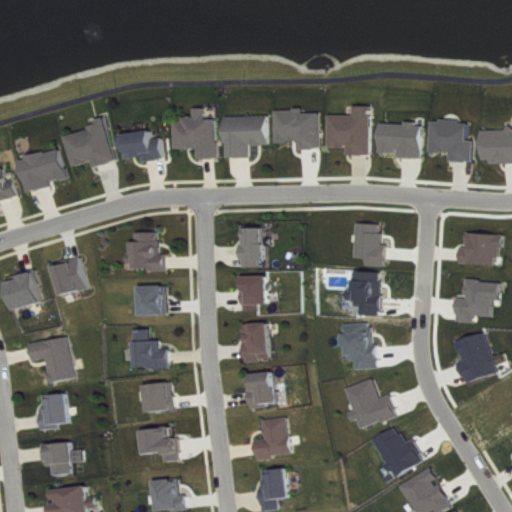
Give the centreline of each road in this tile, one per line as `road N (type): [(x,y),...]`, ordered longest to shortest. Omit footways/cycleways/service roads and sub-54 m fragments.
road 1 (residential): [(0,240),(160,195),(360,190),(511,199)]
road 2 (residential): [(430,194),(424,375),(506,511)]
road 3 (residential): [(206,193),(212,355),(230,511)]
road 4 (residential): [(0,367),(15,511)]
